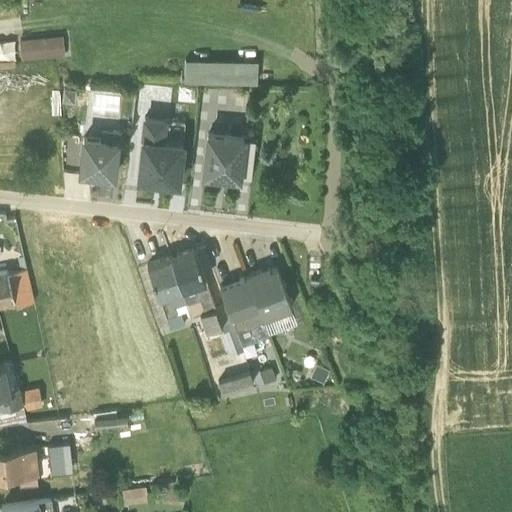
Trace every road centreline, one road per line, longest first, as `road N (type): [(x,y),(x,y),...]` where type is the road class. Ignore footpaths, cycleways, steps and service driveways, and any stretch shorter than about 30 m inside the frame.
road 1 (track): [(425,0),(440,310),(433,391)]
road 2 (unclassified): [(0,198),(319,236)]
road 3 (track): [(433,391),(442,511)]
